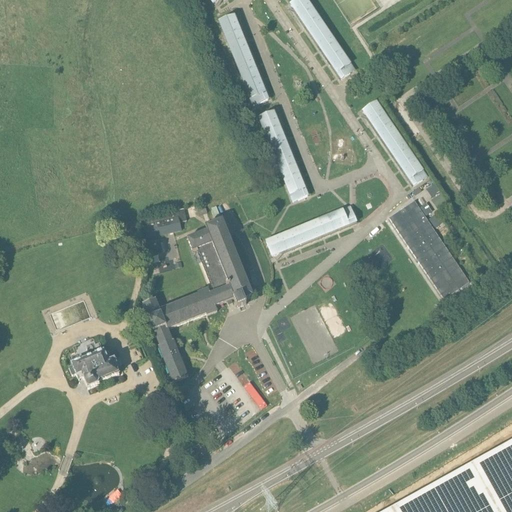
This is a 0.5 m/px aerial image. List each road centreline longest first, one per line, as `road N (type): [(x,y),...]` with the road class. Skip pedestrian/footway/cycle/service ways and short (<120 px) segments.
road 1 (tertiary): [(315,511),(511,391)]
road 2 (tertiary): [(511,344),(317,456)]
